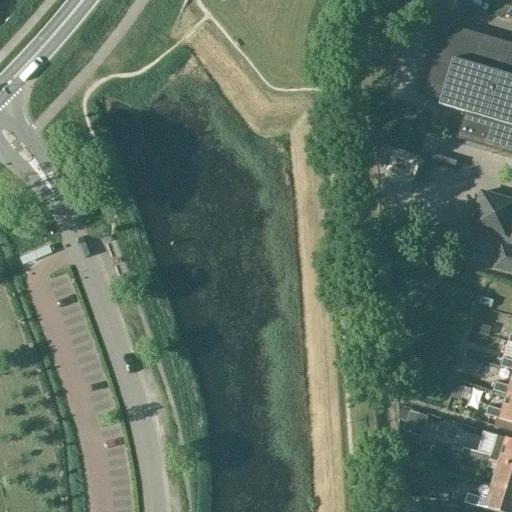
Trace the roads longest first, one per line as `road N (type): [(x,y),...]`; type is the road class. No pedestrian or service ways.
road 1 (unclassified): [(153,511),(131,397),(54,197)]
road 2 (primary): [(0,92),(83,0)]
